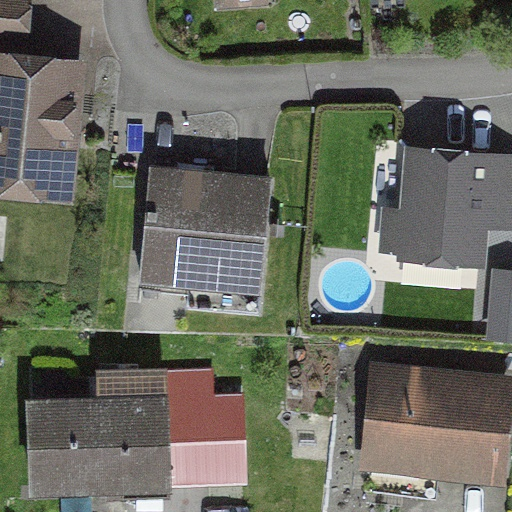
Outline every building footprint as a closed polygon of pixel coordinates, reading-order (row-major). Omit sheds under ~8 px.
[(0,0),(0,38),(21,40),(25,0),(22,0),(0,0)] [(0,191),(61,197),(73,65),(0,58),(0,191)] [(398,254),(475,261),(484,160),(407,153),(402,213),(382,211),(379,250),(399,252),(398,254)] [(258,274),(266,183),(146,172),(136,278),(187,282),(188,268),(258,274)] [(415,467),(493,475),(503,386),(373,372),(365,447),(417,452),(415,467)] [(28,488),(205,482),(202,374),(95,377),(96,403),(26,406),(28,488)]
